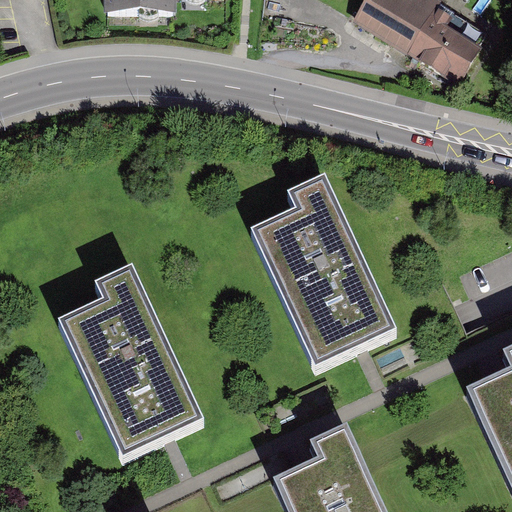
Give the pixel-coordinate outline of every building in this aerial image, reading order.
[(124,0),(124,19),(185,20),(185,2),(245,3),(244,0),(124,0)] [(467,17),(438,0),(382,0),(366,28),(468,87),(488,52),(457,34),(467,17)] [(305,220),(257,241),(316,377),(399,340),(332,188),(297,203),(305,220)] [(110,305),(68,324),(129,457),(205,422),(137,273),(102,289),(110,305)] [(511,378),(474,395),(511,481),(511,378)] [(321,464),(274,486),(286,511),(384,511),(348,431),(313,447),(321,464)]
